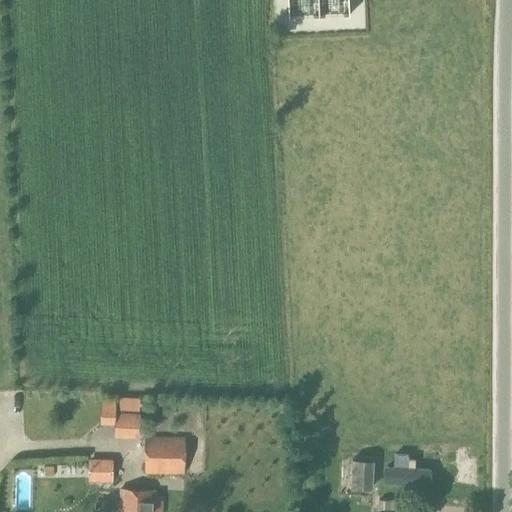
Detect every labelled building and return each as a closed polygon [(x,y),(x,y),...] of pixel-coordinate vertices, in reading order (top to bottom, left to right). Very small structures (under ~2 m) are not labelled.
[(138,436),(138,414),(114,414),(115,399),(101,399),(100,424),(114,424),(114,436),(138,436)] [(183,473),(184,438),(147,437),(146,472),(183,473)] [(386,467),(385,482),(429,484),(429,469),(414,469),(415,460),(408,460),(408,455),(395,454),(394,468),(386,467)] [(89,486),(112,486),(112,460),(89,460),(89,486)] [(371,488),(372,461),(352,460),(351,487),(371,488)] [(159,511),(160,505),(156,505),(157,491),(121,489),(120,511),(159,511)] [(378,500),(378,508),(401,509),(401,501),(378,500)]
